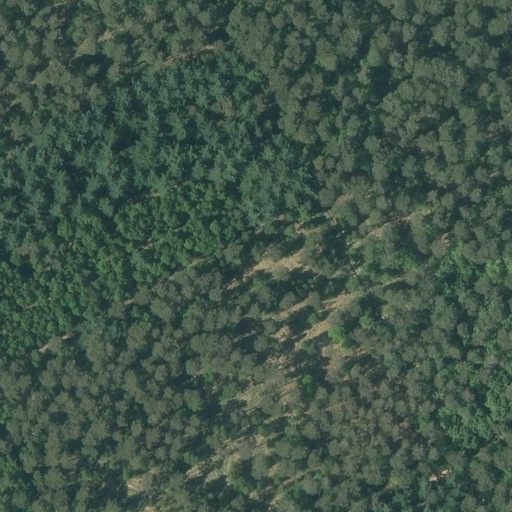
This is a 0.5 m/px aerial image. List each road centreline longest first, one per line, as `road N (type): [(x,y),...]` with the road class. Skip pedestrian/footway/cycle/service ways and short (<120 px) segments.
road 1 (track): [(0,377),(309,205),(361,297),(511,225)]
road 2 (track): [(361,297),(486,511)]
road 3 (track): [(224,50),(309,205)]
